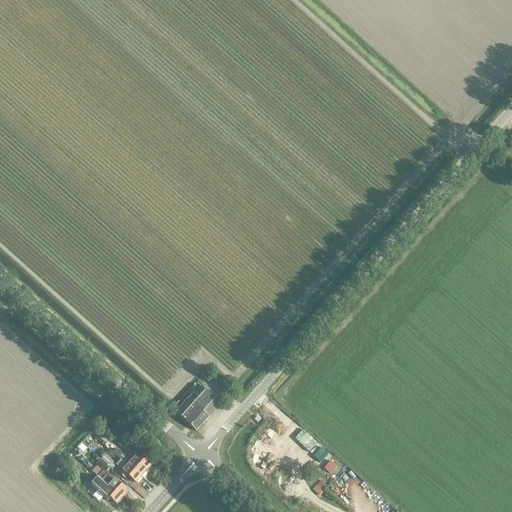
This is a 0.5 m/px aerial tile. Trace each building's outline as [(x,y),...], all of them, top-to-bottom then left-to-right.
[(199,388),(189,401),(188,400),(176,414),(196,431),(208,418),(205,416),(216,403),(199,388)] [(121,444),(126,439),(116,430),(111,435),(121,444)] [(128,454),(134,459),(147,471),(153,465),(134,447),(128,454)] [(117,450),(114,453),(142,477),(147,471),(134,459),(131,463),(117,450)] [(142,477),(114,453),(113,454),(121,461),(116,465),(105,455),(101,460),(112,471),(116,466),(123,472),(120,475),(125,479),(127,476),(136,484),(142,477)] [(109,474),(108,474),(106,473),(110,469),(112,471),(101,460),(100,460),(101,461),(97,465),(103,472),(98,477),(122,499),(128,493),(114,479),(109,474)] [(324,468),(330,474),(337,467),(330,461),(324,468)] [(122,499),(98,477),(90,486),(108,502),(110,499),(117,505),(122,499)] [(313,491),(319,496),(326,488),(327,487),(321,482),(313,491)]
